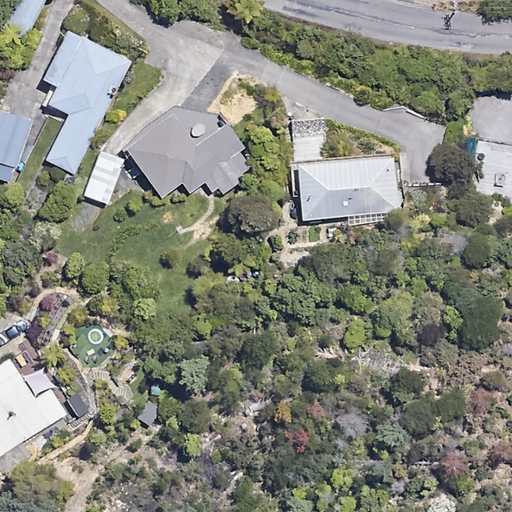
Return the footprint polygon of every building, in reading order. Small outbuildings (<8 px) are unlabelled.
[(49,0),(19,0),(8,22),(32,35),(49,0)] [(136,63),(77,30),(49,80),(65,89),(57,104),(72,113),(47,158),(75,173),(136,63)] [(36,123),(0,108),(0,178),(12,183),(36,123)] [(205,146),(179,114),(133,151),(170,196),(185,183),(194,193),(212,179),(225,195),(260,166),(241,143),(250,135),(237,119),(205,146)] [(129,159),(101,148),(83,193),(111,204),(129,159)] [(404,212),(400,158),(305,165),(309,219),(404,212)] [(281,228),(276,196),(237,202),(242,234),(281,228)] [(38,397),(15,360),(0,368),(0,455),(68,414),(53,388),(38,397)]
